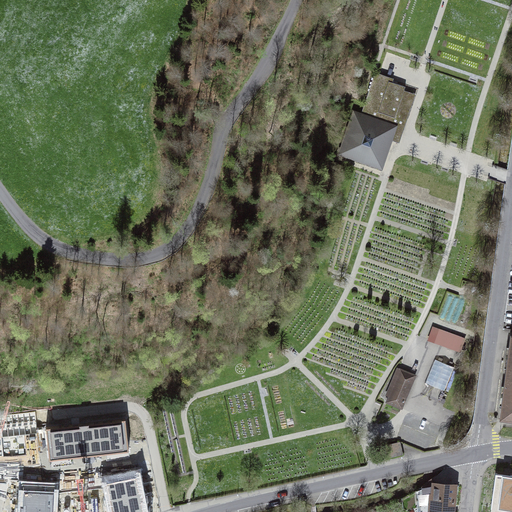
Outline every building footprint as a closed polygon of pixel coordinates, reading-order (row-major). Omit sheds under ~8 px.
[(384,77),(374,74),(361,112),(366,114),(364,120),(356,117),(355,120),(353,119),(349,129),(352,130),(348,142),(345,141),(341,153),(353,157),(354,154),(366,158),(365,161),(375,164),(376,162),(379,163),(385,145),(388,146),(391,138),(383,135),(388,121),(403,126),(414,95),(403,92),(405,87),(388,81),(387,84),(383,82),(384,77)] [(440,318),(457,323),(464,296),(446,292),(440,318)] [(466,338),(433,327),(428,341),(461,352),(466,338)] [(511,418),(511,340),(502,417),(511,418)] [(425,382),(445,390),(454,367),(435,359),(425,382)] [(414,377),(399,371),(387,402),(401,408),(414,377)] [(59,448),(60,457),(118,450),(117,442),(128,441),(125,418),(46,427),(48,450),(59,448)] [(25,422),(0,424),(0,459),(29,456),(25,422)] [(401,453),(399,443),(382,447),(385,457),(401,453)] [(504,511),(511,511),(511,475),(495,473),(491,510),(504,511)] [(107,485),(112,511),(142,511),(136,479),(107,485)] [(54,511),(56,485),(22,484),(21,511),(54,511)] [(427,511),(425,503),(433,504),(432,510),(451,511),(454,486),(435,484),(434,491),(422,490),(418,492),(421,511),(425,511),(427,511)]
